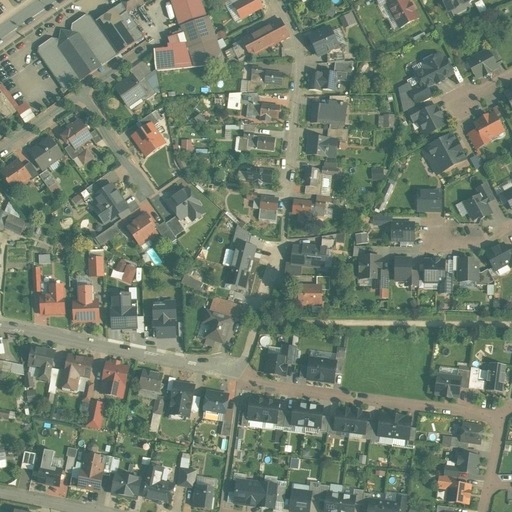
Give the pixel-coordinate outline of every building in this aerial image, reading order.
[(124,0),(131,11),(139,7),(137,4),(142,0),(124,0)] [(171,0),(180,27),(207,18),(206,15),(206,14),(200,0),(171,0)] [(233,0),(230,2),(233,8),(235,7),(246,0),(233,0)] [(246,0),(235,7),(241,19),(262,8),(257,0),(246,0)] [(406,0),(402,0),(397,3),(395,0),(393,0),(387,3),(400,28),(417,19),(413,11),(414,11),(411,5),(410,6),(406,0)] [(441,0),(448,12),(469,1),(469,0),(441,0)] [(488,13),(482,2),(476,5),(482,17),(488,13)] [(38,54),(65,92),(144,38),(121,3),(95,21),(91,16),(85,16),(73,24),(72,31),(60,30),(58,41),(52,39),(39,48),(38,54)] [(327,6),(325,15),(332,18),(335,8),(327,6)] [(343,28),(355,24),(351,13),(339,18),(343,28)] [(207,18),(180,27),(188,49),(194,68),(225,65),(209,17),(207,18)] [(280,20),(242,40),(243,43),(232,49),(239,61),(250,56),(251,58),(290,38),(280,20)] [(331,27),(309,36),(318,56),(339,46),(331,27)] [(188,49),(154,52),(155,65),(157,72),(194,68),(188,49)] [(502,63),(495,49),(488,53),(495,67),(502,63)] [(487,52),(468,62),(477,79),(483,75),(484,77),(491,73),(490,72),(496,68),(495,67),(488,53),(487,52)] [(445,60),(443,61),(440,56),(434,59),(432,56),(423,60),(425,64),(424,64),(425,66),(424,71),(416,75),(421,85),(423,90),(426,88),(435,83),(436,85),(444,81),(443,80),(453,75),(445,60)] [(248,63),(238,64),(239,73),(248,72),(248,63)] [(262,69),(252,68),(251,82),(249,82),(247,94),(259,93),(259,89),(265,89),(266,85),(282,86),(283,74),(266,72),(266,73),(261,72),(262,69)] [(338,74),(329,72),(328,76),(328,80),(337,81),(338,74)] [(323,75),(311,73),(309,90),(321,92),(322,83),(328,84),(328,80),(328,76),(323,75)] [(133,77),(115,89),(128,107),(141,98),(146,95),(138,84),(133,77)] [(156,94),(145,79),(138,84),(146,95),(141,98),(144,103),(156,94)] [(408,84),(398,90),(404,113),(407,112),(417,107),(409,91),(411,90),(408,84)] [(411,90),(409,91),(417,107),(422,104),(432,98),(426,88),(423,90),(421,85),(411,90)] [(0,122),(1,124),(16,112),(2,93),(0,94),(0,122)] [(347,97),(331,98),(331,104),(346,106),(347,97)] [(279,107),(262,105),(257,105),(258,101),(249,101),(247,116),(261,117),(260,122),(270,123),(270,118),(278,119),(279,107)] [(25,103),(15,110),(25,124),(36,117),(25,103)] [(346,106),(331,104),(330,108),(313,106),(311,123),(338,126),(339,117),(345,117),(346,106)] [(417,107),(407,112),(413,123),(418,121),(416,118),(427,112),(422,104),(417,107)] [(427,112),(416,118),(418,121),(426,136),(445,125),(441,117),(441,115),(439,111),(437,110),(436,107),(427,112)] [(152,114),(140,122),(145,129),(148,126),(151,129),(153,128),(158,124),(152,114)] [(494,115),(488,118),(487,117),(480,120),(481,122),(475,125),(478,130),(484,142),(485,141),(496,136),(495,134),(502,130),(494,115)] [(392,129),(393,116),(377,116),(377,128),(392,129)] [(71,125),(66,128),(68,130),(64,133),(65,135),(62,137),(67,144),(71,142),(72,145),(76,149),(80,147),(91,138),(80,122),(73,127),(71,125)] [(151,129),(148,126),(145,129),(133,137),(147,157),(165,144),(153,128),(151,129)] [(348,131),(328,130),(327,140),(337,141),(337,142),(347,143),(348,131)] [(478,130),(469,135),(477,150),(487,144),(485,141),(484,142),(478,130)] [(451,136),(427,148),(436,163),(432,165),(437,175),(465,161),(461,154),(462,153),(456,142),(455,142),(451,136)] [(275,139),(253,137),(253,140),(245,140),(245,143),(248,143),(247,148),(274,152),(275,139)] [(327,140),(310,138),(308,155),(335,158),(337,142),(337,141),(327,140)] [(50,139),(31,153),(43,170),(62,157),(50,139)] [(72,145),(65,150),(73,161),(79,157),(84,153),(80,147),(76,149),(72,145)] [(191,146),(180,146),(180,154),(191,154),(191,146)] [(86,151),(84,153),(79,157),(84,165),(92,160),(86,151)] [(19,161),(1,174),(13,190),(30,178),(31,178),(24,168),(19,161)] [(39,176),(30,163),(24,168),(31,178),(30,178),(32,181),(39,176),(39,177),(39,176)] [(250,166),(241,165),(240,172),(249,173),(250,169),(250,166)] [(272,172),(250,169),(249,173),(248,181),(254,182),(254,184),(255,187),(260,188),(262,184),(262,183),(270,184),(272,172)] [(338,170),(324,169),(323,172),(323,176),(337,177),(338,170)] [(371,182),(383,181),(382,169),(370,169),(371,182)] [(323,172),(306,170),(304,187),(322,189),(323,176),(323,172)] [(56,184),(47,171),(40,176),(49,189),(56,184)] [(389,181),(376,210),(382,212),(395,183),(389,181)] [(94,184),(80,195),(86,204),(95,198),(101,193),(94,184)] [(486,185),(477,190),(480,196),(481,196),(486,205),(493,200),(486,185)] [(101,193),(95,198),(104,211),(98,215),(105,225),(128,209),(112,186),(101,193)] [(322,189),(306,187),(305,194),(317,196),(321,196),(322,189)] [(187,189),(168,202),(180,220),(191,213),(196,220),(204,213),(197,202),(187,189)] [(441,192),(418,191),(418,212),(441,213),(441,192)] [(257,194),(248,193),(247,200),(254,201),(256,201),(256,199),(257,194)] [(480,196),(465,204),(473,221),(480,217),(481,219),(491,214),(487,208),(486,208),(485,205),(486,205),(481,196),(480,196)] [(278,200),(262,198),(261,199),(256,199),(256,201),(254,201),(253,209),(277,212),(278,200)] [(326,202),(317,201),(316,208),(325,209),(326,202)] [(20,216),(10,202),(5,214),(9,215),(8,216),(9,216),(10,214),(19,218),(20,216)] [(311,204),(294,202),(293,214),(310,216),(311,204)] [(4,216),(0,214),(0,228),(3,229),(8,216),(9,215),(5,214),(4,216)] [(146,215),(134,224),(135,225),(129,229),(139,244),(147,238),(149,240),(150,240),(151,242),(153,242),(157,239),(157,237),(156,235),(157,235),(154,231),(156,229),(146,215)] [(9,216),(4,228),(21,235),(26,224),(9,216)] [(175,218),(166,224),(175,238),(184,231),(175,218)] [(166,224),(165,223),(156,229),(166,244),(175,238),(166,224)] [(414,224),(392,224),(392,242),(413,242),(414,224)] [(98,247),(118,233),(113,225),(93,239),(98,247)] [(251,236),(236,233),(233,243),(237,244),(238,244),(248,246),(251,236)] [(354,235),(354,245),(366,244),(365,234),(354,235)] [(337,235),(322,238),(321,249),(325,250),(335,251),(337,235)] [(143,253),(151,245),(147,241),(139,249),(143,253)] [(248,246),(238,244),(237,244),(234,259),(237,260),(235,269),(248,272),(255,248),(248,246)] [(503,245),(486,254),(494,268),(488,271),(492,279),(498,276),(495,271),(508,264),(511,269),(511,268),(511,251),(507,254),(503,245)] [(321,249),(304,247),(302,266),(323,268),(325,250),(321,249)] [(49,264),(48,255),(37,256),(38,265),(49,264)] [(380,258),(361,258),(360,280),(374,280),(379,280),(380,273),(380,270),(381,270),(381,261),(380,261),(380,258)] [(103,259),(89,259),(90,277),(104,277),(103,259)] [(135,267),(124,265),(125,261),(118,260),(116,272),(121,273),(119,282),(131,285),(135,267)] [(411,260),(396,260),(395,281),(410,281),(411,281),(411,273),(411,260)] [(433,261),(425,261),(425,281),(435,281),(435,283),(439,283),(444,283),(444,276),(444,262),(439,262),(439,261),(433,260),(433,261)] [(473,261),(459,261),(459,267),(459,272),(459,282),(475,282),(475,286),(486,286),(494,282),(492,279),(488,271),(488,270),(481,274),(479,274),(477,272),(477,264),(473,264),(473,261)] [(40,272),(33,272),(33,293),(41,292),(40,272)] [(389,273),(380,273),(379,280),(374,280),(374,290),(389,290),(389,273)] [(419,273),(411,273),(411,281),(410,281),(410,287),(419,287),(419,273)] [(184,276),(180,283),(197,292),(201,285),(184,276)] [(444,283),(439,283),(439,294),(453,294),(453,276),(444,276),(444,283)] [(75,288),(85,287),(84,278),(75,278),(75,288)] [(330,278),(317,278),(317,288),(321,288),(321,291),(330,291),(330,278)] [(63,287),(50,288),(51,297),(41,298),(42,316),(56,315),(56,316),(62,316),(62,315),(64,315),(63,297),(63,287)] [(317,288),(300,287),(300,305),(321,306),(321,291),(321,288),(317,288)] [(93,288),(77,288),(78,302),(74,303),(75,322),(99,321),(98,302),(94,302),(93,288)] [(141,288),(133,289),(134,304),(142,304),(141,288)] [(247,309),(220,300),(215,298),(210,313),(230,320),(242,323),(247,309)] [(181,302),(173,302),(173,318),(181,317),(181,302)] [(136,310),(112,311),(112,330),(127,329),(127,328),(136,328),(136,310)] [(210,313),(207,312),(204,323),(210,325),(206,338),(223,344),(230,320),(210,313)] [(175,322),(157,323),(158,339),(176,338),(175,322)] [(292,348),(283,347),(282,358),(287,359),(287,364),(295,365),(297,349),(292,348)] [(55,353),(33,349),(29,366),(41,369),(39,379),(49,381),(50,372),(51,372),(51,369),(55,353)] [(92,361),(69,356),(66,372),(65,374),(66,374),(63,389),(64,385),(73,387),(74,382),(78,382),(78,381),(79,381),(79,380),(80,380),(80,377),(89,379),(92,361)] [(282,358),(268,356),(265,374),(285,377),(287,364),(287,359),(282,358)] [(345,360),(336,358),(336,363),(335,374),(343,375),(345,360)] [(320,381),(323,360),(318,359),(318,361),(310,360),(307,380),(320,381)] [(323,360),(320,381),(333,383),(335,374),(336,363),(327,362),(328,360),(323,360)] [(23,366),(0,361),(0,372),(2,373),(24,377),(23,366)] [(129,369),(107,364),(103,382),(125,386),(129,369)] [(506,366),(489,364),(488,372),(486,382),(487,382),(486,391),(485,392),(502,394),(502,393),(503,384),(504,385),(504,382),(504,377),(505,377),(505,374),(506,367),(506,366)] [(479,369),(471,368),(470,372),(468,389),(476,390),(481,390),(482,382),(478,381),(479,369)] [(60,371),(51,369),(51,372),(50,372),(49,381),(51,382),(49,393),(56,395),(57,388),(60,371)] [(60,371),(57,388),(63,389),(66,374),(65,374),(66,372),(60,371)] [(470,372),(458,371),(457,378),(460,379),(459,389),(468,390),(468,389),(470,372)] [(163,376),(143,372),(139,389),(160,393),(163,376)] [(31,374),(24,375),(26,388),(33,387),(31,374)] [(457,378),(438,376),(436,395),(443,396),(442,397),(451,399),(451,397),(458,398),(459,389),(460,379),(457,378)] [(176,379),(169,378),(166,392),(173,393),(175,383),(176,379)] [(94,385),(86,383),(82,407),(90,409),(91,403),(94,385)] [(181,403),(184,385),(175,383),(173,393),(172,401),(181,403)] [(184,385),(181,403),(190,404),(191,404),(193,397),(194,387),(184,385)] [(25,392),(26,403),(36,403),(35,392),(25,392)] [(228,396),(207,393),(204,411),(225,415),(228,396)] [(164,399),(157,397),(154,414),(161,415),(164,399)] [(200,398),(193,397),(191,404),(190,404),(189,412),(198,414),(200,398)] [(260,400),(251,399),(249,414),(248,420),(249,420),(262,421),(265,400),(260,399),(260,400)] [(279,402),(270,401),(270,400),(265,400),(262,421),(275,423),(276,423),(278,411),(279,402)] [(181,403),(172,401),(170,415),(188,418),(189,412),(188,412),(190,404),(181,403)] [(104,405),(91,403),(90,409),(86,427),(93,429),(95,416),(102,417),(104,405)] [(304,406),(295,404),(293,413),(292,425),(306,427),(309,405),(305,405),(304,406)] [(313,406),(309,405),(306,427),(319,429),(320,429),(321,417),(322,408),(312,407),(313,406)] [(343,412),(337,411),(336,419),(335,431),(349,433),(352,413),(348,412),(349,410),(344,410),(343,412)] [(10,413),(0,411),(0,417),(9,419),(10,413)] [(63,421),(64,411),(56,411),(55,420),(63,421)] [(286,412),(278,411),(276,423),(275,423),(275,427),(283,428),(286,412)] [(361,412),(356,411),(356,413),(352,413),(349,433),(363,434),(364,435),(366,423),(367,415),(361,414),(361,412)] [(293,413),(286,412),(283,428),(292,429),(292,425),(293,413)] [(388,417),(381,416),(380,424),(378,436),(380,436),(393,438),(396,417),(388,416),(388,417)] [(329,418),(321,417),(320,429),(319,429),(319,433),(327,434),(329,418)] [(403,418),(396,417),(393,438),(407,440),(408,440),(410,428),(411,420),(403,419),(403,418)] [(336,419),(329,418),(327,434),(327,435),(335,436),(335,431),(336,419)] [(232,422),(223,420),(221,436),(230,437),(232,422)] [(373,424),(366,423),(364,435),(363,434),(362,440),(371,441),(373,424)] [(380,424),(373,424),(371,441),(379,442),(380,436),(378,436),(380,424)] [(482,428),(463,425),(461,439),(461,442),(469,443),(480,444),(482,428)] [(416,429),(410,428),(408,440),(407,440),(407,446),(414,447),(416,429)] [(461,439),(451,438),(450,448),(468,450),(469,443),(461,442),(461,439)] [(37,455),(24,452),(21,469),(33,471),(37,455)] [(463,455),(459,455),(459,459),(456,459),(455,465),(458,465),(457,468),(450,467),(449,471),(450,471),(459,473),(477,475),(479,458),(478,457),(468,456),(463,455)] [(53,457),(44,456),(42,467),(41,467),(38,483),(59,487),(63,471),(51,468),(53,457)] [(95,458),(86,456),(83,470),(82,470),(78,489),(86,490),(87,489),(100,492),(103,474),(98,473),(99,467),(94,466),(95,458)] [(68,458),(65,473),(72,474),(75,459),(68,458)] [(182,459),(178,486),(186,487),(188,471),(190,460),(182,459)] [(149,467),(142,466),(140,477),(147,479),(149,467)] [(160,469),(150,467),(143,498),(171,504),(175,485),(157,482),(160,469)] [(196,472),(188,471),(186,487),(194,488),(196,472)] [(126,475),(117,473),(112,494),(137,499),(141,480),(125,477),(126,475)] [(444,477),(440,477),(438,488),(447,489),(448,484),(454,485),(455,479),(449,478),(444,477)] [(255,506),(258,484),(254,484),(254,483),(245,482),(245,483),(237,482),(234,504),(243,506),(243,505),(255,506)] [(321,484),(310,483),(309,491),(312,491),(320,492),(320,486),(321,484)] [(258,484),(255,506),(274,509),(274,503),(276,487),(258,484)] [(454,485),(448,484),(447,489),(446,502),(468,504),(468,498),(469,499),(470,493),(469,493),(470,487),(454,485)] [(330,487),(320,486),(320,492),(318,500),(326,502),(327,494),(329,494),(330,487)] [(213,489),(197,487),(194,508),(210,511),(213,489)] [(286,488),(276,487),(274,503),(284,504),(286,488)] [(364,492),(354,490),(353,498),(355,498),(354,505),(362,506),(364,494),(364,492)] [(320,492),(312,491),(311,493),(310,501),(318,502),(318,500),(320,492)] [(300,493),(292,492),(290,511),(292,511),(308,511),(310,501),(311,493),(303,492),(300,493)] [(329,494),(327,494),(326,502),(325,511),(339,511),(341,496),(329,494)] [(373,495),(364,494),(362,506),(361,511),(368,511),(370,501),(372,501),(373,495)] [(353,498),(341,496),(339,511),(353,511),(354,505),(355,498),(353,498)] [(405,511),(407,499),(398,498),(398,504),(400,505),(398,511),(405,511)] [(372,501),(370,501),(368,511),(383,511),(385,503),(372,501)] [(398,504),(385,503),(383,511),(398,511),(400,505),(398,504)]
